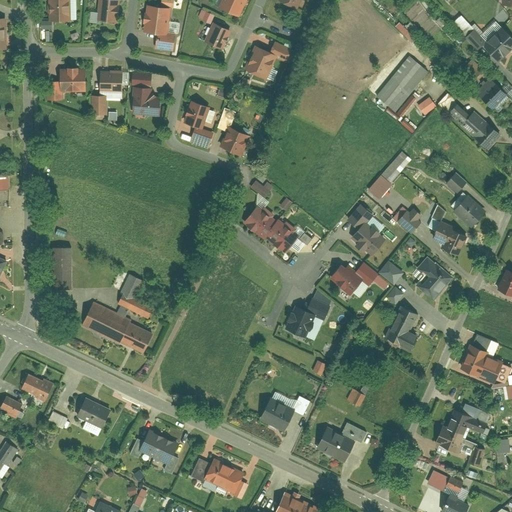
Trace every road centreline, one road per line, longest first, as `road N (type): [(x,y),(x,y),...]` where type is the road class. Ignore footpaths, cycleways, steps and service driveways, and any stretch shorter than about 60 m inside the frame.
road 1 (tertiary): [(21,336),(375,509)]
road 2 (residential): [(182,69),(165,140),(246,172),(224,225),(288,275),(270,325)]
road 3 (residential): [(375,509),(511,203)]
road 4 (residential): [(21,336),(29,320),(30,51)]
road 5 (residential): [(182,69),(222,72),(230,65),(260,0)]
